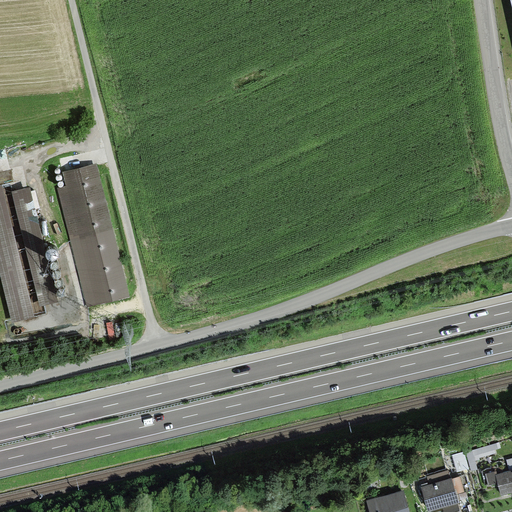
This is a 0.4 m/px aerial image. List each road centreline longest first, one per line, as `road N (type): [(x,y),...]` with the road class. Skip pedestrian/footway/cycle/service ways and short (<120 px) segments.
road 1 (residential): [(0,387),(235,325),(511,226)]
road 2 (motorway): [(0,460),(511,340)]
road 3 (motorway): [(511,311),(0,431)]
road 4 (track): [(71,0),(157,346)]
road 5 (residential): [(481,0),(511,171)]
